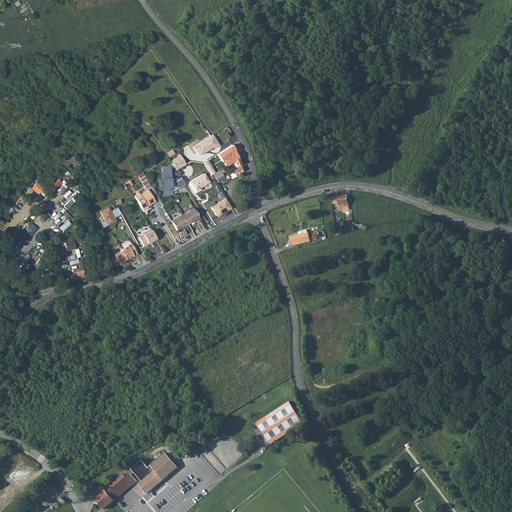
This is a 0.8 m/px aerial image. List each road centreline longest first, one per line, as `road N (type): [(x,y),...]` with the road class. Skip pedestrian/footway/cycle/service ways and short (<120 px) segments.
road 1 (unclassified): [(365,511),(301,388),(292,307),(257,209)]
road 2 (residential): [(0,354),(44,295),(110,282),(257,209)]
road 3 (residential): [(257,209),(324,188),(363,186),(511,230)]
road 4 (residential): [(257,209),(240,134),(203,72),(142,0)]
